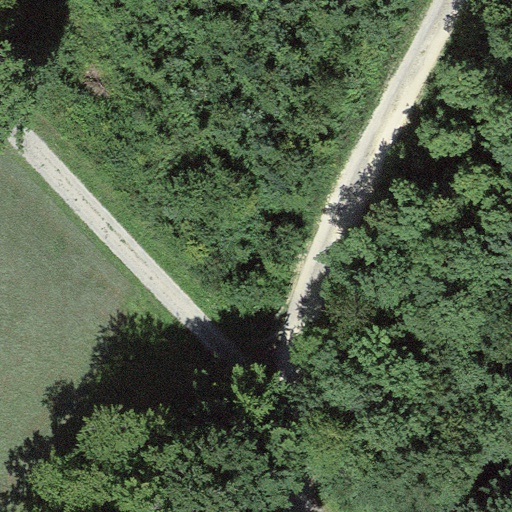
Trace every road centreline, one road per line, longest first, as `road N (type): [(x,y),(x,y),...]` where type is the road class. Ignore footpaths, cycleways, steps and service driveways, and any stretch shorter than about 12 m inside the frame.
road 1 (track): [(451,0),(319,260),(268,401)]
road 2 (track): [(268,401),(0,92)]
